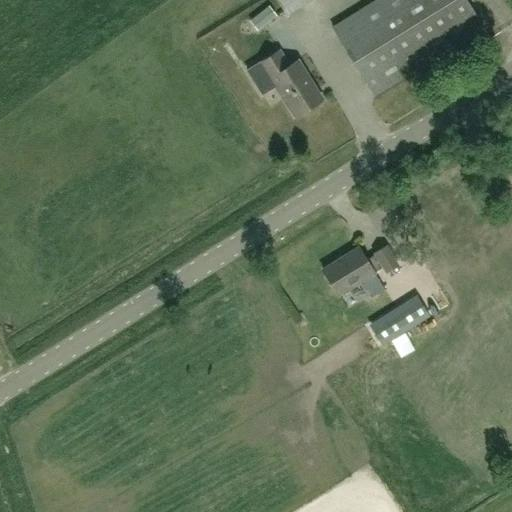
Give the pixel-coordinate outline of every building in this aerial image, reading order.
[(277,0),(287,15),(310,0),(277,0)] [(374,96),(484,28),(466,0),(374,0),(331,27),(374,96)] [(279,51),(247,71),(262,95),(276,86),(295,116),(322,100),(298,60),(289,66),(279,51)] [(511,251),(503,240),(454,279),(467,295),(477,287),(486,297),(511,275),(511,251)] [(375,255),(366,260),(358,247),(322,268),(338,294),(374,272),(382,267),(386,272),(398,265),(386,246),(374,253),(375,255)] [(411,311),(375,334),(382,346),(430,316),(417,295),(406,302),(411,311)] [(500,340),(511,331),(511,306),(488,325),(500,340)]
